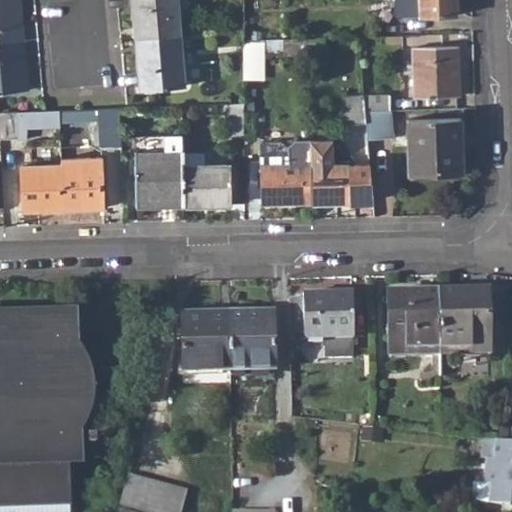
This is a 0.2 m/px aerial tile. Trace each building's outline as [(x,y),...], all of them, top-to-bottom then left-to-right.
[(0,0),(0,45),(24,44),(19,0),(0,0)] [(131,0),(136,41),(181,38),(176,0),(131,0)] [(452,0),(391,0),(392,17),(453,15),(452,0)] [(136,41),(141,95),(186,91),(181,38),(136,41)] [(241,102),(241,126),(254,126),(254,56),(281,56),(284,60),(305,59),(305,38),(242,39),(241,102)] [(305,38),(305,59),(321,58),(321,38),(305,38)] [(0,45),(0,96),(28,93),(24,44),(0,45)] [(410,48),(412,96),(456,95),(454,46),(410,48)] [(354,99),(354,111),(386,110),(386,98),(354,99)] [(336,99),(336,127),(355,127),(354,111),(354,99),(336,99)] [(224,132),(241,132),(241,126),(241,102),(223,103),(224,132)] [(96,125),(97,152),(116,151),(115,108),(56,111),(56,126),(96,125)] [(361,126),(362,140),(387,139),(386,110),(354,111),(355,127),(361,126)] [(0,113),(0,138),(15,139),(15,126),(56,126),(56,111),(0,113)] [(404,124),(405,177),(457,176),(456,123),(404,124)] [(131,154),(132,209),(180,209),(179,168),(179,153),(179,135),(161,135),(161,153),(131,154)] [(308,205),(356,204),(356,167),(345,168),(330,168),(329,145),(307,146),(307,166),(308,205)] [(180,209),(227,207),(226,168),(200,168),(200,152),(179,153),(179,168),(180,209)] [(308,205),(307,166),(282,166),(282,156),(257,156),(258,206),(308,205)] [(57,166),(58,212),(98,210),(97,161),(57,162),(57,166)] [(18,167),(18,213),(58,212),(57,166),(18,167)] [(365,167),(356,167),(356,204),(368,203),(365,167)] [(437,290),(439,356),(490,355),(487,289),(437,290)] [(387,292),(390,358),(439,356),(437,290),(387,292)] [(303,293),(304,339),(354,337),(354,292),(303,293)] [(228,313),(230,369),(275,369),(273,312),(228,313)] [(182,314),(183,371),(230,369),(228,313),(182,314)] [(68,511),(67,459),(74,459),(73,421),(81,420),(85,386),(78,357),(71,357),(70,319),(0,320),(0,511),(68,511)] [(488,501),(511,503),(511,498),(511,438),(494,437),(493,457),(485,456),(483,481),(490,481),(488,501)] [(121,507),(140,511),(181,511),(187,492),(129,478),(121,507)] [(490,481),(483,481),(472,480),(471,495),(475,500),(488,501),(490,481)]
